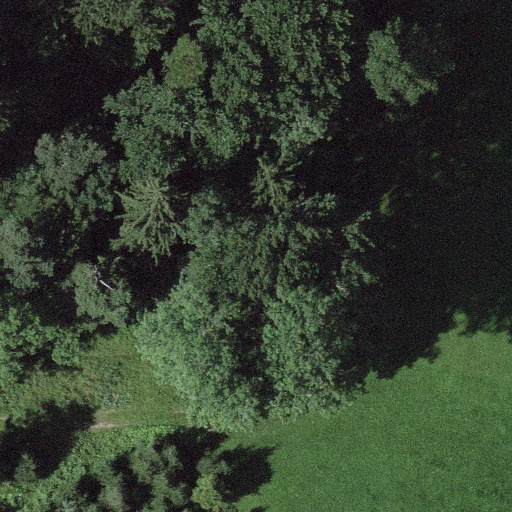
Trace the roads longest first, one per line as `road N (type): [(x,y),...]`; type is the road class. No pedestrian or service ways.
road 1 (track): [(0,433),(125,418),(143,358),(0,340)]
road 2 (track): [(27,511),(125,418)]
